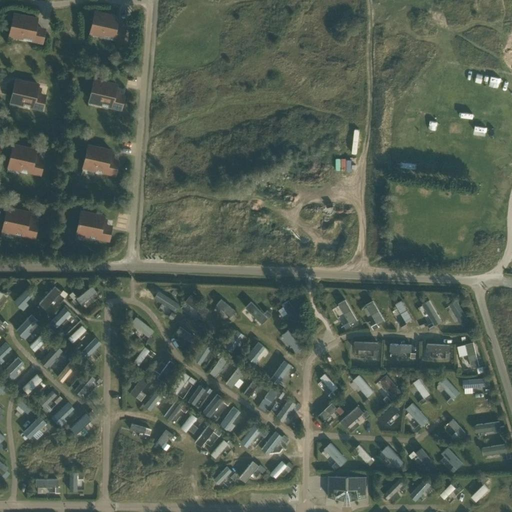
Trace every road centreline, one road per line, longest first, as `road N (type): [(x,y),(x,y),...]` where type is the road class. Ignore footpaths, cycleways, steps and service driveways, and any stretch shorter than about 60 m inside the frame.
road 1 (residential): [(479,278),(0,268)]
road 2 (track): [(159,325),(236,325),(308,371)]
road 3 (track): [(107,421),(142,417),(188,441),(194,511)]
road 4 (unclassified): [(511,399),(479,278)]
